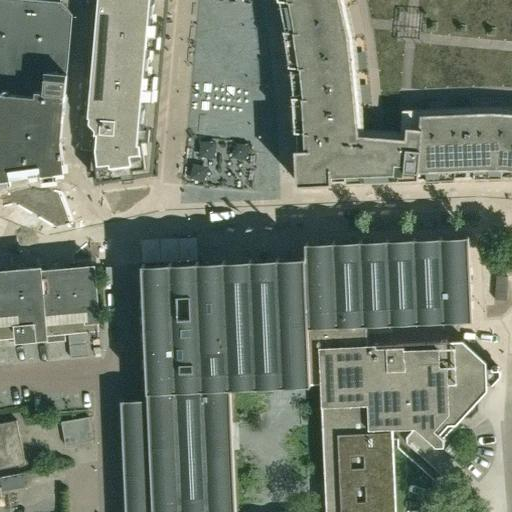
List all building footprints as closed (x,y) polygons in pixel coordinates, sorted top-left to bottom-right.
[(0,0),(0,173),(64,166),(61,135),(71,14),(61,2),(37,0),(0,0)] [(91,148),(94,149),(96,149),(100,149),(99,154),(94,158),(97,180),(152,172),(165,0),(88,0),(88,4),(92,4),(84,116),(81,115),(79,135),(82,135),(81,147),(91,148)] [(297,148),(298,183),(400,179),(466,176),(503,175),(511,175),(511,0),(274,0),(290,93),(298,146),(298,148),(297,148)] [(263,53),(219,52),(218,85),(262,86),(263,53)] [(142,263),(145,331),(147,365),(148,392),(148,398),(122,399),(126,505),(127,511),(126,511),(397,511),(394,439),(394,425),(414,424),(417,426),(436,445),(445,445),(444,437),(455,424),(457,425),(462,420),(462,419),(462,416),(475,401),(486,390),(487,384),(493,383),(501,374),(501,369),(498,367),(486,368),(486,363),(467,346),(462,341),(415,343),(376,345),(376,343),(366,343),(365,324),(472,319),(470,263),(469,236),(306,242),(307,256),(274,258),(142,263)] [(0,338),(99,330),(94,265),(41,270),(40,266),(0,269),(0,338)] [(87,331),(69,333),(71,357),(89,355),(87,331)] [(54,345),(55,366),(70,365),(69,344),(54,345)] [(87,417),(74,420),(79,443),(92,440),(87,417)] [(0,467),(25,463),(17,419),(0,422),(0,467)] [(79,443),(74,420),(61,422),(65,446),(79,443)] [(0,476),(0,511),(7,511),(4,490),(25,486),(22,472),(0,476)]
